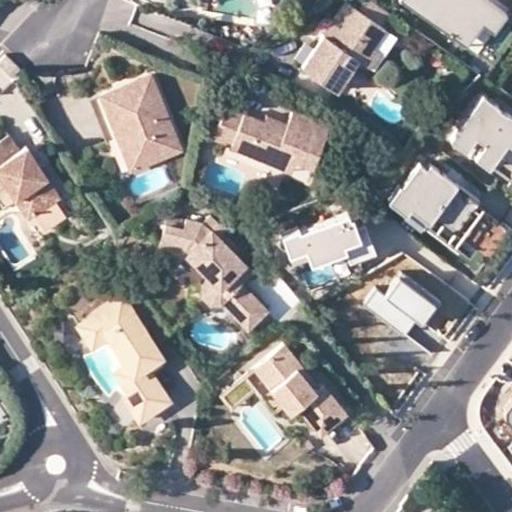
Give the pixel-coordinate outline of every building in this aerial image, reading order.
[(401,0),(462,45),(479,21),(495,33),(508,16),(486,0),(401,0)] [(357,59),(360,62),(370,47),(383,28),(349,5),(335,25),(327,38),(323,35),(301,68),(335,91),(357,59)] [(462,45),(478,56),(495,33),(479,21),(462,45)] [(331,22),(323,35),(327,38),(335,25),(331,22)] [(379,52),(370,47),(360,62),(369,67),(379,52)] [(0,60),(0,64),(12,77),(21,68),(6,54),(0,60)] [(150,74),(100,94),(116,136),(127,131),(140,164),(179,148),(150,74)] [(0,109),(23,109),(22,87),(0,87),(0,109)] [(116,136),(100,94),(88,98),(105,143),(117,138),(130,169),(140,164),(127,131),(116,136)] [(505,156),(511,145),(511,114),(484,95),(452,139),(468,151),(478,137),(485,142),(505,156)] [(278,128),(262,121),(225,106),(212,138),(228,145),(227,147),(269,164),(274,154),(292,161),(310,169),(327,127),(291,112),(286,124),(278,128)] [(265,115),(262,121),(278,128),(286,124),(265,115)] [(7,134),(0,138),(0,184),(4,182),(12,195),(26,217),(32,213),(58,197),(25,145),(18,150),(7,134)] [(494,170),(505,156),(485,142),(475,156),(494,170)] [(288,172),(292,161),(274,154),(269,164),(288,172)] [(401,185),(391,200),(409,213),(418,200),(435,213),(434,215),(456,232),(481,199),(432,162),(428,167),(421,162),(403,186),(401,185)] [(0,184),(0,195),(3,200),(12,195),(4,182),(0,184)] [(72,219),(58,197),(32,213),(46,235),(72,219)] [(296,226),(280,232),(290,260),(340,241),(346,257),(372,247),(362,220),(355,223),(353,216),(322,227),(320,221),(297,229),(296,226)] [(235,270),(243,262),(209,229),(207,230),(201,224),(186,219),(183,230),(165,224),(158,244),(184,252),(186,253),(185,253),(208,277),(201,284),(200,294),(209,303),(219,303),(219,302),(238,283),(243,278),(235,270)] [(251,271),(243,262),(235,270),(243,278),(251,271)] [(438,307),(399,279),(386,298),(375,291),(364,307),(405,336),(416,320),(424,326),(438,307)] [(219,302),(237,319),(255,300),(238,283),(219,302)] [(107,334),(126,363),(142,387),(129,395),(126,397),(141,421),(171,402),(148,367),(164,358),(125,298),(80,326),(91,344),(107,334)] [(255,300),(237,319),(246,329),(265,310),(255,300)] [(282,344),(252,368),(288,413),(295,407),(317,434),(344,413),(321,385),(317,388),(282,344)] [(114,371),(129,395),(142,387),(126,363),(114,371)]
